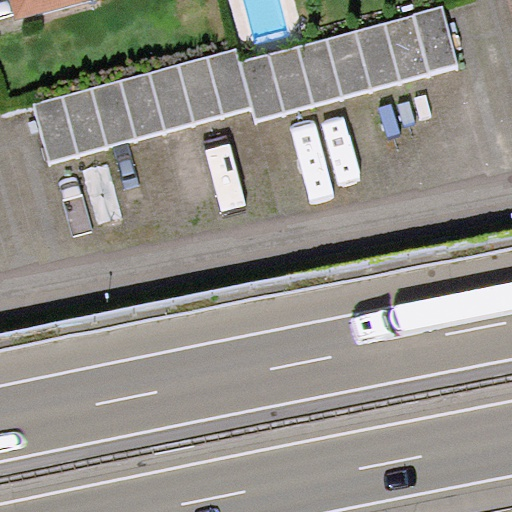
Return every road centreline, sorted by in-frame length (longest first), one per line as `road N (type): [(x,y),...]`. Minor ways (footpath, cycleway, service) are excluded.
road 1 (motorway): [(511,321),(0,423)]
road 2 (unclassified): [(0,300),(511,202)]
road 3 (motorway): [(140,511),(511,438)]
